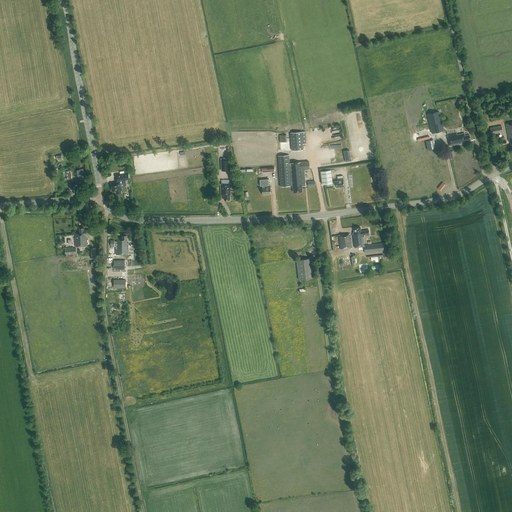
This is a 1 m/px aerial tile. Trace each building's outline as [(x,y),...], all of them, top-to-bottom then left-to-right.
[(427,115),(432,134),(444,131),(439,112),(427,115)] [(502,132),(501,125),(490,128),(491,135),(502,132)] [(303,150),(303,144),(306,144),(305,131),(290,133),(292,151),(303,150)] [(448,135),(448,136),(450,146),(461,144),(462,144),(463,144),(464,143),(464,142),(470,140),(469,134),(465,135),(464,133),(457,135),(456,133),(448,135)] [(427,149),(435,148),(434,139),(426,140),(427,149)] [(280,187),(292,186),(292,188),(293,188),(293,192),(302,192),(302,186),(305,186),(304,169),(309,169),(309,162),(289,163),(289,155),(278,156),(280,187)] [(81,175),(85,174),(83,169),(73,171),(76,185),(78,184),(78,186),(82,185),(82,184),(83,183),(81,175)] [(332,183),(331,170),(321,171),(322,184),(332,183)] [(126,183),(125,180),(129,180),(128,174),(117,175),(117,179),(116,179),(116,182),(111,183),(112,191),(112,192),(116,191),(116,193),(121,193),(121,191),(122,191),(121,184),(126,183)] [(336,188),(344,187),(342,176),(337,177),(337,181),(335,181),(336,188)] [(262,195),(271,194),(270,187),(267,187),(267,185),(267,181),(260,181),(260,185),(262,185),(262,188),(262,195)] [(220,184),(221,195),(224,195),(224,200),(229,200),(229,195),(230,195),(230,184),(220,184)] [(86,235),(90,235),(89,230),(84,230),(84,228),(79,228),(79,233),(74,233),(75,247),(87,246),(86,235)] [(383,243),(363,246),(362,236),(363,235),(363,237),(369,236),(369,231),(360,232),(360,228),(354,228),(354,232),(353,232),(353,235),(354,248),(364,246),(364,253),(376,251),(376,252),(384,251),(383,243)] [(340,250),(352,248),(350,234),(338,235),(340,250)] [(111,240),(110,247),(115,247),(115,246),(116,246),(116,254),(128,254),(128,243),(127,243),(127,236),(122,236),(122,238),(117,238),(117,242),(114,242),(115,240),(111,240)] [(314,278),(312,258),(296,260),(298,280),(314,278)] [(124,269),(124,260),(114,260),(114,269),(124,269)] [(126,280),(114,280),(114,288),(126,288),(126,280)]
